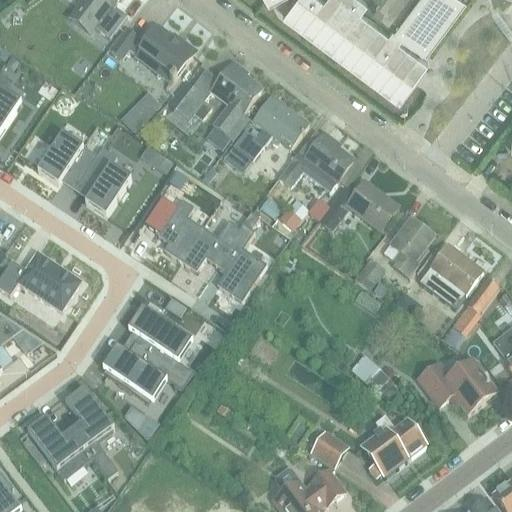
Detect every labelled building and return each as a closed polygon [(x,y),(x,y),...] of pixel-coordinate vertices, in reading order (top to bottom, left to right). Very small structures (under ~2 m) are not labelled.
[(88,0),(71,22),(90,36),(94,30),(110,42),(128,20),(115,10),(122,0),(88,0)] [(382,0),(372,14),(393,30),(389,36),(360,14),(367,5),(360,0),(325,0),(323,2),(320,0),(295,0),(282,17),(398,104),(427,65),(398,43),(403,37),(426,54),(464,2),(460,0),(382,0)] [(177,81),(196,56),(181,45),(180,47),(159,31),(147,48),(127,33),(112,54),(123,62),(129,54),(174,87),(178,82),(177,81)] [(262,94),(231,70),(212,95),(228,108),(213,129),(228,140),(262,94)] [(0,139),(22,107),(3,94),(10,84),(0,77),(0,139)] [(191,141),(203,125),(213,112),(205,106),(209,101),(194,90),(168,124),(191,141)] [(148,96),(121,123),(135,137),(161,110),(148,96)] [(234,150),(224,163),(244,178),(254,165),(273,140),(280,145),(282,142),(294,150),(310,129),(272,101),(253,125),(259,129),(252,138),(246,134),(234,150)] [(63,138),(38,176),(59,190),(63,184),(77,192),(97,161),(63,138)] [(280,183),(269,197),(280,206),(291,192),(303,176),(322,190),(331,197),(338,188),(356,164),(323,139),(305,162),(299,158),(291,167),(280,183)] [(162,160),(156,170),(166,177),(172,167),(162,160)] [(97,161),(77,192),(90,201),(86,208),(107,222),(132,184),(97,161)] [(382,235),(399,212),(365,186),(356,199),(346,191),(320,225),(333,235),(350,211),(382,235)] [(304,194),(293,206),(305,217),(316,206),(304,194)] [(161,198),(143,224),(162,237),(179,210),(161,198)] [(162,237),(158,241),(169,248),(164,256),(180,266),(203,233),(188,223),(194,213),(182,205),(179,210),(162,237)] [(240,234),(216,270),(226,277),(217,291),(242,308),(267,270),(244,254),(255,237),(252,235),(260,223),(251,217),(240,234)] [(415,267),(436,240),(412,222),(385,258),(398,268),(395,272),(409,282),(419,269),(415,267)] [(203,233),(180,266),(197,278),(206,264),(216,270),(240,234),(229,227),(218,243),(203,233)] [(431,273),(421,286),(438,300),(448,307),(456,313),(459,309),(466,299),(484,276),(449,250),(431,273)] [(13,266),(0,285),(0,293),(11,301),(19,288),(62,317),(82,287),(38,258),(26,275),(13,266)] [(370,263),(355,284),(370,294),(385,274),(370,263)] [(488,284),(468,311),(479,319),(500,292),(488,284)] [(173,304),(167,313),(180,322),(187,313),(173,304)] [(127,345),(126,346),(188,386),(194,378),(175,366),(191,342),(175,331),(176,330),(162,321),(161,322),(148,313),(134,334),(141,338),(134,349),(127,345)] [(511,334),(495,347),(502,357),(509,366),(505,369),(511,378),(511,334)] [(119,357),(105,378),(118,387),(117,388),(131,397),(132,396),(148,407),(164,383),(183,395),(188,386),(126,346),(133,351),(125,362),(119,357)] [(439,369),(419,384),(439,412),(454,401),(468,420),(497,398),(473,365),(450,383),(439,369)] [(85,394),(66,409),(82,430),(72,437),(93,465),(108,484),(118,476),(97,447),(115,434),(85,394)] [(160,430),(147,421),(138,435),(149,446),(160,430)] [(385,483),(408,465),(427,451),(407,425),(395,434),(385,421),(376,428),(383,436),(362,453),(375,470),(369,474),(377,484),(382,480),(385,483)] [(47,423),(28,437),(65,486),(93,465),(72,437),(63,444),(47,423)] [(326,436),(312,457),(334,473),(348,451),(326,436)] [(283,498),(273,505),(278,511),(323,511),(326,510),(327,511),(346,497),(329,475),(310,489),(311,490),(306,494),(300,485),(291,474),(286,474),(275,482),(275,487),(283,498)] [(18,511),(11,501),(14,498),(2,482),(0,484),(0,511),(18,511)] [(511,511),(511,485),(493,500),(501,511),(511,511)]
